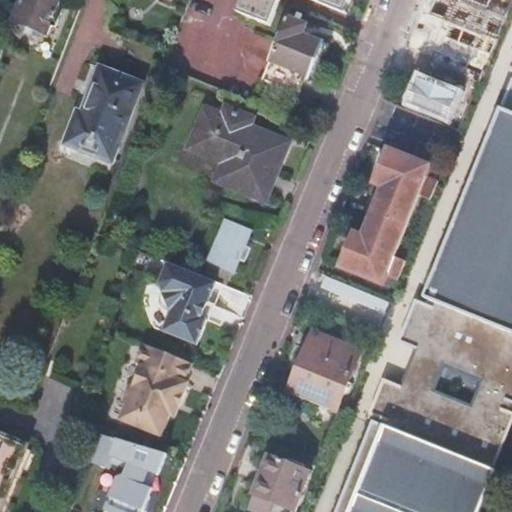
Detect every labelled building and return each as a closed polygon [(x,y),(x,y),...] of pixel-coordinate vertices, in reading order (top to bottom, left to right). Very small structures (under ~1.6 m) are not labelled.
[(63,1),(61,0),(22,0),(14,22),(49,36),(63,1)] [(245,0),(240,13),(260,21),(260,20),(272,25),(282,0),(310,0),(323,5),(323,6),(345,15),(351,0),(245,0)] [(511,8),(511,0),(445,0),(440,15),(480,30),(491,1),(511,8)] [(308,26),(288,18),(263,81),(299,95),(306,76),(312,78),(325,45),(304,36),(308,26)] [(0,60),(1,60),(9,38),(0,34),(0,60)] [(418,80),(456,90),(460,76),(485,83),(495,45),(475,40),(473,47),(430,36),(418,80)] [(79,114),(66,146),(113,165),(143,87),(102,71),(84,116),(79,114)] [(207,111),(192,147),(226,161),(218,181),(265,200),(288,145),(264,135),(263,138),(249,132),(254,120),(228,109),(224,118),(207,111)] [(368,442),(344,511),(479,511),(487,489),(511,426),(511,113),(505,111),(475,184),(441,268),(429,297),(419,293),(401,334),(403,335),(390,368),(396,370),(368,442)] [(354,234),(340,268),(383,286),(390,267),(393,269),(395,264),(392,263),(430,169),(387,151),(374,185),(384,189),(364,238),(354,234)] [(249,234),(225,224),(203,277),(227,286),(249,234)] [(203,278),(168,264),(159,284),(163,294),(161,301),(165,310),(171,313),(163,333),(196,347),(207,320),(203,318),(207,306),(217,284),(203,278)] [(352,297),(348,313),(385,321),(391,296),(341,284),(338,294),(352,297)] [(314,333),(289,392),(336,412),(360,352),(314,333)] [(120,420),(160,438),(169,417),(173,419),(180,404),(187,387),(184,386),(193,366),(145,345),(137,364),(143,367),(135,385),(128,388),(125,395),(128,402),(120,420)] [(0,511),(27,448),(0,436),(0,511)] [(268,458),(253,495),(248,508),(256,511),(271,511),(275,504),(293,511),(294,511),(310,475),(268,458)] [(122,470),(106,487),(133,511),(139,511),(152,499),(122,470)]
